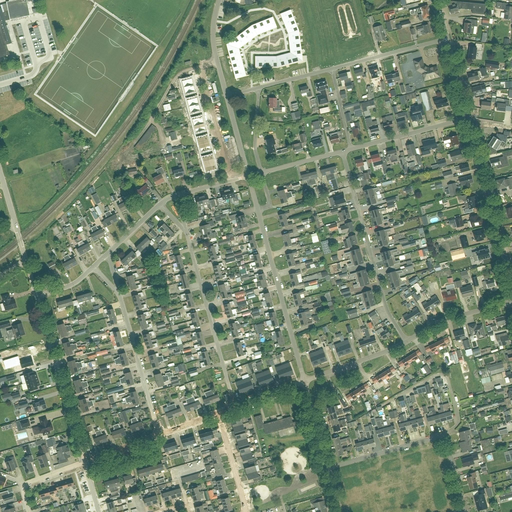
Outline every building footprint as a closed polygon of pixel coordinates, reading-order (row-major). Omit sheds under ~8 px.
[(6,4),(0,5),(0,57),(9,55),(6,45),(12,43),(5,21),(10,20),(25,17),(30,16),(30,15),(27,2),(26,0),(16,0),(6,2),(6,4)] [(455,14),(459,13),(459,10),(462,9),(473,10),(472,14),(485,15),(486,5),(457,2),(450,1),(443,4),(444,9),(449,7),(451,15),(455,13),(455,14)] [(510,4),(497,3),(496,9),(506,10),(505,19),(511,19),(511,7),(510,7),(510,4)] [(416,13),(421,12),(421,13),(429,11),(427,5),(419,7),(420,8),(410,10),(410,12),(410,14),(412,15),(414,15),(416,13)] [(393,9),(383,12),(386,21),(389,20),(388,15),(394,14),(393,9)] [(255,56),(255,68),(277,68),(302,61),(299,31),(290,10),(280,14),(280,15),(280,14),(282,18),(281,18),(282,21),(283,21),(284,25),(285,28),(286,27),(287,31),(286,31),(287,34),(288,34),(289,38),(288,38),(288,41),(289,41),(289,45),(289,50),(292,50),(293,53),(290,53),(287,54),(283,55),(280,55),(280,56),(276,57),(276,56),(273,56),(273,57),(269,57),(269,56),(266,56),(266,57),(262,57),(262,56),(259,56),(259,57),(255,57),(255,56)] [(424,19),(431,17),(429,11),(421,13),(421,14),(418,15),(420,21),(424,20),(424,19)] [(252,25),(226,45),(235,79),(246,76),(245,76),(244,72),(245,72),(244,69),(243,65),(242,62),(241,59),(241,58),(241,56),(240,56),(239,52),(240,52),(239,49),(243,46),(242,46),(246,43),(246,44),(248,42),(251,39),(251,40),(254,38),(253,38),(257,35),(257,36),(260,35),(259,34),(263,32),(263,33),(266,32),(266,31),(270,30),(272,29),(276,27),(276,28),(277,28),(272,17),(252,25)] [(464,33),(471,34),(474,35),(475,27),(477,28),(478,21),(472,20),(471,25),(465,24),(464,33)] [(424,30),(424,31),(421,32),(422,36),(425,35),(425,34),(430,33),(428,25),(423,26),(417,28),(418,32),(424,30)] [(378,42),(385,39),(381,26),(374,28),(378,42)] [(469,59),(476,60),(477,51),(482,51),(483,45),(476,44),(476,49),(471,48),(469,59)] [(417,71),(423,74),(425,81),(428,80),(433,79),(433,78),(438,77),(437,72),(438,72),(437,67),(431,68),(431,69),(430,69),(424,66),(422,59),(414,61),(416,68),(417,71)] [(375,75),(380,74),(377,65),(369,68),(370,73),(374,72),(375,75)] [(363,77),(367,77),(366,74),(364,75),(363,69),(355,71),(356,77),(362,75),(363,77)] [(473,74),(468,75),(470,82),(475,81),(480,80),(480,79),(482,79),(483,79),(488,78),(487,75),(486,69),(480,69),(481,71),(478,72),(477,72),(472,73),(473,74)] [(351,78),(349,79),(347,73),(340,75),(341,81),(344,80),(347,90),(353,89),(353,88),(352,83),(351,78)] [(388,84),(401,80),(399,73),(386,76),(388,84)] [(181,81),(183,88),(193,85),(192,78),(181,81)] [(317,96),(319,105),(328,103),(325,90),(328,89),(326,82),(315,84),(316,86),(315,86),(316,90),(317,90),(317,92),(320,91),(322,95),(317,96)] [(474,96),(482,94),(487,92),(491,91),(491,90),(490,88),(490,87),(486,88),(485,83),(479,83),(479,87),(472,89),(474,96)] [(195,92),(193,85),(183,88),(185,94),(195,92)] [(311,91),(309,92),(307,86),(300,88),(301,94),(306,92),(308,97),(312,96),(311,91)] [(420,93),(425,112),(432,110),(427,91),(420,93)] [(376,101),(387,98),(385,92),(374,95),(376,101)] [(188,107),(199,104),(197,97),(187,100),(188,107)] [(449,105),(447,99),(443,100),(442,97),(433,99),(435,104),(436,104),(437,108),(449,105)] [(274,108),(273,112),(281,112),(285,112),(285,108),(282,107),(279,107),(279,101),(276,101),(276,99),(269,98),(268,108),(274,108)] [(481,109),(490,110),(492,100),(487,99),(487,103),(482,102),(481,109)] [(509,107),(510,101),(497,99),(496,104),(498,104),(497,111),(505,112),(506,107),(509,107)] [(200,111),(199,104),(188,107),(190,113),(200,111)] [(412,108),(413,112),(410,113),(412,121),(422,118),(420,110),(422,110),(421,105),(412,108)] [(299,111),(290,114),(292,121),(300,119),(299,117),(300,117),(299,111)] [(397,120),(398,126),(406,124),(405,118),(406,117),(405,113),(396,116),(397,120)] [(386,117),(382,118),(384,124),(383,124),(385,129),(394,127),(392,122),(390,116),(386,117)] [(192,120),(194,126),(204,123),(202,117),(192,120)] [(378,125),(377,121),(367,124),(368,130),(370,130),(371,133),(380,131),(378,125)] [(206,130),(204,123),(194,126),(195,133),(206,130)] [(354,124),(355,129),(352,130),(354,137),(360,136),(359,131),(361,130),(359,123),(354,124)] [(339,142),(338,139),(342,138),(341,131),(336,133),(337,136),(334,137),(333,134),(329,135),(330,138),(329,138),(331,144),(339,142)] [(495,138),(494,137),(491,141),(499,146),(500,145),(504,148),(506,146),(508,136),(497,134),(497,136),(495,138)] [(207,136),(197,139),(199,146),(209,143),(207,136)] [(459,144),(457,136),(450,138),(450,137),(443,139),(445,144),(451,142),(453,146),(459,144)] [(320,140),(322,140),(321,137),(312,140),(314,148),(322,146),(320,140)] [(268,154),(276,152),(275,152),(274,145),(275,144),(273,138),(266,140),(268,146),(266,147),(268,154)] [(438,148),(435,139),(428,141),(428,140),(423,142),(424,148),(421,149),(423,156),(430,154),(430,150),(438,148)] [(497,153),(496,151),(499,146),(491,141),(488,145),(490,146),(490,147),(490,149),(488,150),(490,155),(497,153)] [(211,149),(209,143),(199,146),(200,151),(201,152),(211,149)] [(303,151),(301,146),(300,143),(292,145),(292,148),(294,148),(295,153),(303,151)] [(416,155),(414,144),(406,146),(409,157),(416,155)] [(393,160),(398,159),(397,156),(396,150),(387,152),(388,155),(387,156),(386,157),(387,160),(388,161),(393,160)] [(455,160),(463,158),(461,150),(450,153),(452,162),(456,161),(455,160)] [(493,167),(497,166),(498,169),(502,168),(501,165),(507,164),(506,157),(511,155),(511,152),(503,154),(504,158),(491,161),(491,162),(490,162),(491,165),(492,164),(492,165),(493,165),(493,167),(492,167),(493,167)] [(379,154),(372,156),(374,167),(382,165),(383,169),(386,168),(387,169),(387,168),(387,167),(385,158),(382,159),(382,160),(381,160),(379,154)] [(212,156),(202,158),(204,165),(214,162),(212,156)] [(369,169),(367,162),(364,163),(363,159),(356,161),(357,167),(361,166),(362,171),(369,169)] [(214,162),(204,165),(206,172),(216,169),(214,162)] [(456,171),(461,170),(461,173),(470,171),(468,164),(463,166),(462,165),(459,166),(460,166),(455,167),(456,171)] [(175,177),(184,175),(183,169),(181,165),(179,165),(180,170),(173,171),(175,177)] [(165,173),(162,167),(156,170),(159,176),(153,179),(156,186),(164,182),(161,175),(165,173)] [(335,176),(334,173),(338,172),(336,167),(329,169),(332,180),(335,179),(334,176),(335,176)] [(329,169),(321,171),(322,176),(326,175),(327,178),(328,181),(332,180),(329,169)] [(316,181),(315,178),(318,177),(317,172),(309,174),(312,185),(316,184),(315,181),(316,181)] [(370,179),(369,172),(363,174),(365,180),(361,181),(363,186),(369,184),(367,180),(370,179)] [(302,176),(303,181),(307,180),(307,183),(308,183),(309,186),(312,185),(309,174),(302,176)] [(470,183),(473,182),(471,176),(459,179),(461,186),(465,185),(466,187),(471,186),(470,183)] [(497,182),(499,190),(503,188),(503,189),(506,188),(509,187),(510,190),(511,189),(511,176),(507,178),(507,179),(497,182)] [(142,195),(150,190),(145,183),(147,181),(144,178),(140,181),(143,185),(141,186),(142,188),(139,190),(138,190),(135,192),(139,197),(142,195)] [(451,196),(459,194),(456,183),(448,185),(451,196)] [(364,192),(366,199),(377,195),(376,191),(380,190),(379,187),(364,192)] [(234,195),(232,188),(226,190),(229,199),(232,198),(233,202),(238,201),(237,194),(234,195)] [(226,190),(221,191),(222,197),(217,199),(219,206),(227,204),(226,200),(229,199),(226,190)] [(96,194),(92,196),(97,205),(101,202),(96,194)] [(344,194),(333,197),(336,205),(332,206),(333,209),(339,207),(338,204),(346,202),(344,194)] [(85,195),(80,199),(83,203),(88,198),(85,195)] [(204,205),(207,205),(208,209),(216,206),(214,200),(209,201),(207,195),(201,196),(204,205)] [(292,195),(286,196),(280,198),(282,204),(288,202),(287,199),(290,199),(290,198),(293,197),(292,195)] [(378,199),(377,195),(366,199),(368,205),(383,201),(382,198),(378,199)] [(464,205),(468,204),(477,202),(476,196),(469,198),(468,195),(462,196),(461,195),(458,196),(459,200),(462,199),(464,205)] [(126,209),(132,206),(129,200),(126,202),(125,199),(124,199),(123,196),(121,197),(126,209)] [(202,210),(200,206),(204,205),(201,196),(196,198),(197,204),(194,205),(196,212),(202,210)] [(118,206),(121,212),(126,209),(121,197),(119,199),(120,201),(119,202),(121,204),(118,206)] [(468,204),(468,207),(463,209),(464,214),(473,212),(472,209),(479,207),(477,202),(468,204)] [(370,212),(372,219),(383,216),(382,212),(386,211),(385,208),(370,212)] [(342,212),(338,214),(341,222),(346,221),(346,219),(350,218),(348,209),(342,211),(342,212)] [(118,220),(115,215),(112,216),(111,214),(110,214),(109,211),(107,212),(113,223),(118,220)] [(287,220),(286,216),(290,214),(290,211),(285,213),(285,214),(279,215),(281,222),(287,220)] [(104,221),(107,226),(113,223),(107,212),(105,213),(106,216),(107,219),(104,221)] [(232,221),(236,220),(236,223),(246,221),(244,215),(238,217),(237,214),(229,216),(230,219),(231,219),(232,221)] [(388,219),(384,220),(383,216),(372,219),(374,226),(389,222),(388,219)] [(472,227),(482,224),(481,217),(478,218),(477,216),(471,218),(471,220),(470,220),(472,227)] [(457,228),(464,226),(462,218),(455,219),(456,223),(457,228)] [(206,225),(200,227),(202,232),(211,230),(210,227),(214,226),(213,220),(206,222),(206,225)] [(236,223),(237,227),(233,228),(235,233),(242,231),(241,228),(247,227),(246,221),(236,223)] [(345,224),(346,225),(341,227),(343,234),(348,233),(354,231),(352,222),(345,224)] [(169,230),(166,227),(167,226),(165,224),(164,224),(163,224),(159,229),(163,233),(161,234),(163,236),(169,230)] [(105,235),(102,229),(98,231),(97,228),(97,229),(95,226),(93,227),(99,238),(105,235)] [(90,235),(93,241),(99,238),(93,227),(91,228),(93,231),(92,231),(94,234),(90,235)] [(376,233),(378,240),(389,237),(388,233),(391,232),(391,229),(376,233)] [(157,235),(152,230),(149,233),(154,238),(157,235)] [(172,232),(172,233),(169,230),(163,236),(164,237),(166,236),(170,240),(174,235),(175,234),(172,232)] [(216,232),(212,233),(211,230),(202,232),(203,238),(209,236),(210,239),(217,238),(216,232)] [(483,238),(486,237),(484,230),(474,233),(476,240),(477,242),(484,240),(483,238)] [(291,239),(289,235),(294,234),(293,231),(288,232),(288,233),(283,235),(284,241),(291,239)] [(244,240),(249,238),(250,243),(255,241),(253,235),(248,236),(248,235),(244,236),(244,240)] [(352,247),(352,245),(358,244),(356,235),(349,237),(349,239),(346,240),(348,248),(352,247)] [(152,246),(154,243),(151,240),(150,241),(147,237),(141,242),(145,247),(149,243),(152,246)] [(390,241),(389,237),(378,240),(380,247),(394,243),(394,240),(390,241)] [(463,248),(469,246),(467,238),(460,239),(463,248)] [(91,250),(88,244),(85,245),(83,243),(81,240),(79,241),(85,252),(91,250)] [(325,254),(331,252),(327,240),(321,242),(325,254)] [(80,248),(77,250),(79,255),(85,252),(79,241),(77,242),(79,245),(78,245),(80,248)] [(250,243),(251,247),(247,249),(248,252),(252,250),(251,250),(257,248),(255,241),(250,243)] [(141,253),(140,252),(145,247),(141,242),(136,248),(138,250),(136,252),(139,255),(142,258),(145,256),(142,253),(141,253)] [(210,254),(215,252),(219,251),(218,249),(217,244),(213,245),(213,246),(208,247),(210,254)] [(361,256),(359,249),(345,254),(345,256),(349,255),(350,259),(361,256)] [(382,254),(384,261),(394,258),(393,253),(397,252),(396,249),(382,254)] [(480,251),(472,253),(475,262),(491,257),(489,249),(485,250),(485,249),(480,250),(480,251)] [(463,250),(451,253),(453,259),(464,256),(463,250)] [(134,253),(132,251),(126,256),(131,261),(136,256),(137,257),(139,255),(136,252),(134,253)] [(294,259),(293,255),(298,254),(297,251),(292,252),(292,253),(286,255),(288,261),(294,259)] [(220,256),(216,257),(215,252),(210,254),(212,260),(217,259),(217,260),(221,259),(220,256)] [(250,259),(254,258),(255,262),(260,261),(258,254),(253,256),(253,255),(249,256),(250,259)] [(77,264),(74,258),(71,260),(69,257),(67,255),(65,256),(71,267),(77,264)] [(171,261),(175,259),(176,263),(182,261),(180,255),(175,256),(174,255),(170,257),(171,261)] [(63,264),(66,270),(71,267),(65,256),(63,257),(65,260),(64,260),(66,263),(63,264)] [(129,267),(127,264),(131,261),(126,256),(121,261),(125,265),(123,266),(126,269),(129,267)] [(349,267),(363,263),(361,256),(350,259),(352,263),(348,265),(349,267)] [(384,261),(385,268),(400,263),(399,260),(396,262),(394,258),(384,261)] [(47,265),(50,271),(51,271),(56,268),(57,268),(53,261),(47,265)] [(176,263),(177,267),(173,268),(174,272),(179,271),(178,270),(184,268),(182,261),(176,263)] [(255,262),(256,267),(252,268),(253,271),(257,270),(257,269),(262,267),(260,261),(255,262)] [(218,265),(213,266),(215,273),(220,272),(219,267),(223,266),(222,263),(218,264),(218,265)] [(367,277),(365,270),(351,274),(351,277),(355,276),(356,280),(367,277)] [(387,274),(389,281),(400,278),(399,274),(403,273),(402,270),(387,274)] [(298,279),(297,275),(301,274),(300,271),(295,272),(296,273),(290,275),(292,281),(298,279)] [(226,275),(222,276),(220,272),(215,273),(217,280),(222,278),(223,279),(226,278),(226,275)] [(132,275),(127,277),(129,283),(134,282),(133,278),(138,277),(137,273),(132,274),(132,275)] [(256,283),(260,281),(265,280),(264,273),(259,275),(258,274),(254,275),(256,283)] [(176,280),(181,278),(182,282),(187,281),(185,274),(180,275),(180,274),(175,276),(176,280)] [(490,287),(495,286),(494,282),(495,282),(494,279),(494,280),(493,279),(490,280),(489,275),(484,277),(485,281),(482,282),(484,289),(487,288),(488,288),(490,288),(490,287)] [(354,285),(354,288),(369,284),(367,277),(356,280),(357,284),(354,285)] [(401,282),(400,278),(389,281),(391,288),(406,284),(405,281),(401,282)] [(260,281),(262,286),(258,287),(258,290),(262,289),(262,288),(267,287),(265,280),(260,281)] [(182,282),(183,286),(178,287),(179,291),(184,290),(184,289),(189,287),(187,281),(182,282)] [(129,283),(131,290),(136,289),(136,290),(141,288),(140,284),(135,286),(134,282),(129,283)] [(224,284),(219,286),(220,292),(226,291),(224,286),(228,285),(228,282),(224,283),(224,284)] [(457,299),(454,288),(453,284),(446,286),(446,290),(445,290),(442,291),(443,298),(446,298),(447,301),(457,299)] [(474,295),(471,285),(467,287),(461,289),(463,298),(474,295)] [(299,293),(293,294),(295,301),(301,299),(300,295),(305,293),(304,290),(299,292),(299,293)] [(231,294),(227,295),(226,291),(220,292),(222,299),(228,297),(228,299),(232,297),(231,294)] [(371,291),(356,295),(357,298),(361,297),(362,301),(373,298),(371,291)] [(138,294),(132,296),(134,303),(140,301),(138,297),(143,296),(142,292),(137,293),(138,294)] [(92,298),(91,293),(83,295),(85,301),(90,299),(91,302),(95,301),(94,298),(92,298)] [(181,299),(186,297),(187,301),(192,300),(191,293),(185,295),(185,294),(180,295),(181,299)] [(260,297),(264,296),(266,301),(271,299),(269,293),(264,294),(263,293),(259,294),(260,297)] [(6,310),(7,310),(7,311),(8,312),(10,311),(10,310),(10,309),(16,307),(14,300),(10,301),(9,295),(2,297),(4,303),(3,303),(5,310),(6,310)] [(76,297),(77,300),(75,301),(76,306),(79,305),(78,303),(85,301),(83,295),(76,297)] [(431,298),(432,300),(430,302),(434,308),(440,303),(435,295),(431,298)] [(66,307),(73,304),(74,306),(76,306),(75,301),(73,302),(72,298),(64,301),(66,307)] [(360,309),(375,305),(373,298),(362,301),(363,305),(359,306),(360,309)] [(271,299),(266,301),(267,305),(263,306),(264,309),(268,308),(267,307),(272,306),(271,299)] [(187,301),(188,305),(183,306),(184,310),(189,309),(189,308),(194,306),(192,300),(187,301)] [(62,311),(61,308),(66,307),(64,301),(57,303),(58,308),(57,308),(58,312),(62,311)] [(147,308),(145,304),(141,305),(140,301),(134,303),(136,309),(141,308),(142,309),(147,308)] [(421,304),(427,312),(434,308),(430,302),(427,303),(426,301),(421,304)] [(231,310),(230,306),(234,305),(233,302),(229,303),(229,304),(224,305),(226,312),(231,310)] [(412,310),(413,312),(411,313),(415,320),(422,315),(416,307),(412,310)] [(104,313),(108,313),(109,318),(115,316),(113,309),(108,310),(108,309),(104,310),(104,313)] [(359,316),(357,309),(347,312),(349,319),(359,316)] [(236,314),(232,315),(231,310),(226,312),(228,318),(233,317),(233,318),(237,317),(236,314)] [(304,312),(299,314),(300,320),(307,318),(305,314),(310,313),(309,310),(304,311),(304,312)] [(379,316),(376,311),(369,315),(372,320),(379,316)] [(143,314),(138,315),(140,322),(145,321),(144,317),(149,315),(148,312),(143,313),(143,314)] [(266,317),(270,316),(271,320),(276,319),(274,312),(269,314),(269,313),(265,314),(266,317)] [(411,313),(408,315),(407,313),(403,316),(408,324),(415,320),(411,313)] [(84,314),(77,316),(79,325),(86,323),(84,314)] [(112,325),(117,323),(115,316),(109,318),(110,323),(107,324),(108,327),(112,326),(112,325)] [(505,324),(509,323),(507,316),(503,317),(496,318),(498,326),(505,325),(505,324)] [(194,327),(199,325),(198,319),(193,320),(194,325),(190,326),(191,329),(195,328),(194,327)] [(271,320),(272,325),(268,326),(269,329),(273,328),(273,327),(278,325),(276,319),(271,320)] [(0,329),(11,326),(9,320),(0,323),(0,329)] [(140,322),(142,329),(147,328),(147,329),(152,327),(151,323),(146,325),(145,321),(140,322)] [(234,323),(229,324),(231,331),(236,329),(244,328),(244,327),(243,325),(241,325),(240,324),(239,324),(238,321),(234,322),(234,323)] [(13,326),(13,329),(12,330),(15,339),(19,337),(19,336),(21,335),(21,336),(23,335),(25,334),(21,324),(13,326)] [(478,339),(485,337),(482,325),(477,327),(476,324),(469,326),(471,336),(477,334),(478,339)] [(384,340),(391,335),(386,327),(383,329),(384,331),(380,334),(384,340)] [(61,338),(67,336),(66,332),(69,332),(69,331),(72,330),(72,328),(59,332),(61,338)] [(231,331),(233,338),(238,336),(238,337),(242,336),(241,333),(238,334),(236,329),(231,331)] [(466,338),(464,330),(454,332),(456,341),(464,339),(464,341),(463,342),(465,349),(470,347),(468,340),(466,340),(466,338)] [(111,336),(109,336),(111,341),(115,340),(121,339),(119,331),(114,333),(114,332),(110,333),(111,336)] [(149,334),(143,335),(145,342),(150,340),(149,337),(154,335),(153,331),(148,333),(149,334)] [(282,338),(280,331),(275,332),(271,333),(272,336),(276,335),(277,339),(282,338)] [(497,341),(498,341),(499,346),(503,346),(503,345),(511,343),(511,335),(506,337),(505,333),(496,336),(497,341)] [(369,346),(377,344),(375,337),(371,339),(370,336),(367,338),(369,346)] [(439,348),(442,346),(442,347),(446,346),(445,343),(449,341),(447,337),(436,343),(439,348)] [(199,344),(195,345),(194,346),(195,349),(200,347),(200,346),(205,345),(203,338),(198,340),(199,344)] [(279,346),(284,344),(282,338),(277,339),(278,344),(274,345),(275,348),(279,347),(279,346)] [(367,338),(363,339),(364,341),(359,342),(361,349),(369,346),(367,338)] [(117,346),(114,346),(115,350),(118,349),(118,347),(123,346),(121,339),(115,340),(117,346)] [(145,342),(147,349),(152,347),(153,348),(157,347),(156,343),(152,344),(150,340),(145,342)] [(240,342),(234,344),(236,350),(242,349),(240,344),(244,343),(243,340),(239,341),(240,342)] [(341,342),(346,354),(353,352),(350,344),(349,341),(348,340),(341,342)] [(339,357),(346,354),(341,342),(335,345),(334,345),(339,357)] [(436,343),(425,348),(427,352),(431,350),(432,352),(436,351),(435,350),(439,348),(436,343)] [(66,356),(73,354),(72,351),(75,350),(74,349),(77,348),(77,346),(65,350),(66,356)] [(236,350),(238,357),(243,355),(244,356),(248,355),(247,352),(243,353),(242,349),(236,350)] [(316,352),(320,364),(327,361),(328,361),(323,349),(316,352)] [(421,354),(419,350),(409,357),(412,362),(415,360),(415,361),(419,358),(417,356),(421,354)] [(314,366),(320,364),(316,352),(309,354),(314,366)] [(125,353),(119,354),(120,358),(117,359),(114,360),(115,362),(127,359),(125,353)] [(409,357),(398,363),(400,367),(404,365),(406,367),(409,365),(409,364),(412,362),(409,357)] [(22,368),(34,365),(32,358),(20,362),(22,368)] [(210,364),(208,358),(203,359),(204,364),(201,365),(201,368),(205,367),(205,366),(210,364)] [(152,368),(159,366),(158,363),(161,362),(160,362),(163,361),(163,359),(151,362),(152,368)] [(289,363),(282,365),(287,377),(293,375),(294,375),(291,368),(289,362),(289,363)] [(177,366),(179,374),(185,372),(183,364),(177,366)] [(505,371),(503,364),(489,368),(491,375),(505,371)] [(72,374),(78,372),(77,369),(80,368),(83,367),(82,365),(70,368),(72,374)] [(280,380),(287,377),(282,365),(275,368),(275,367),(280,380)] [(391,373),(395,370),(393,367),(382,373),(386,378),(389,376),(389,377),(393,375),(391,373)] [(269,370),(262,372),(267,384),(273,382),(274,382),(269,370)] [(510,382),(511,381),(511,374),(511,371),(505,373),(505,372),(502,373),(503,377),(508,376),(510,382)] [(26,383),(38,380),(36,374),(33,375),(32,372),(24,374),(26,383)] [(130,372),(124,374),(125,377),(122,378),(122,379),(119,379),(120,382),(132,378),(130,372)] [(161,373),(154,375),(156,381),(168,378),(171,377),(173,376),(172,373),(170,373),(170,372),(165,374),(166,376),(161,377),(161,373)] [(267,384),(262,372),(256,375),(255,375),(260,387),(267,384)] [(382,373),(372,380),(374,384),(378,381),(380,383),(383,381),(382,380),(386,378),(382,373)] [(248,374),(241,376),(242,380),(247,392),(253,389),(254,389),(249,377),(248,374)] [(168,378),(156,381),(158,387),(164,386),(163,382),(166,381),(169,380),(171,379),(171,377),(168,378)] [(37,386),(39,385),(38,380),(26,383),(29,392),(37,389),(37,386)] [(236,382),(235,382),(240,394),(247,392),(242,380),(236,382)] [(369,387),(367,383),(357,390),(360,395),(363,393),(363,394),(367,392),(365,389),(369,387)] [(75,387),(77,393),(83,392),(82,388),(85,387),(88,386),(87,384),(75,387)] [(212,403),(220,400),(218,395),(214,396),(213,393),(212,390),(208,391),(212,403)] [(357,390),(346,397),(348,400),(352,398),(354,400),(357,398),(357,397),(360,395),(357,390)] [(136,391),(130,393),(130,396),(128,397),(128,398),(125,399),(125,401),(138,397),(136,391)] [(203,400),(205,405),(212,403),(208,391),(205,393),(206,396),(205,396),(206,399),(203,400)] [(2,396),(3,402),(13,399),(12,394),(11,395),(10,393),(2,396)] [(132,402),(133,405),(139,404),(138,397),(125,401),(126,403),(129,402),(129,403),(132,402)] [(193,409),(201,407),(199,402),(195,403),(194,400),(193,397),(189,398),(193,409)] [(85,398),(79,400),(81,406),(93,403),(92,401),(89,402),(89,401),(86,402),(85,398)] [(184,407),(186,412),(193,409),(189,398),(186,400),(187,403),(186,403),(188,406),(184,407)] [(46,408),(44,400),(33,404),(35,411),(46,408)] [(82,413),(89,411),(88,408),(91,407),(91,406),(94,405),(93,403),(81,406),(82,413)] [(453,419),(451,412),(449,412),(448,407),(450,407),(449,403),(443,405),(447,420),(453,419)] [(175,416),(182,414),(180,409),(177,410),(176,407),(175,407),(174,404),(171,405),(175,416)] [(165,414),(167,419),(175,416),(171,405),(167,407),(168,410),(169,413),(165,414)] [(440,405),(441,409),(441,410),(438,411),(439,415),(441,422),(447,420),(443,405),(440,405)] [(330,414),(336,412),(336,413),(339,412),(342,411),(342,408),(338,409),(338,406),(334,407),(328,408),(330,414)] [(437,416),(434,407),(431,408),(436,423),(441,422),(439,415),(437,416)] [(428,418),(430,425),(436,423),(431,408),(428,409),(430,414),(428,414),(429,418),(428,418)] [(422,418),(420,410),(414,411),(418,427),(424,425),(422,418)] [(411,412),(413,416),(410,417),(411,421),(413,428),(418,427),(414,411),(411,412)] [(404,418),(405,423),(407,430),(413,428),(411,421),(408,422),(405,414),(403,414),(404,418)] [(243,426),(241,419),(243,418),(242,415),(235,417),(236,420),(231,422),(233,429),(243,426)] [(137,430),(144,428),(141,422),(138,423),(137,420),(136,420),(135,417),(133,418),(137,430)] [(291,417),(264,423),(264,425),(266,433),(269,433),(270,433),(272,433),(279,432),(279,433),(283,432),(284,426),(285,432),(291,433),(283,435),(294,433),(294,427),(297,427),(296,422),(293,422),(291,417)] [(48,431),(53,430),(51,423),(48,424),(46,418),(39,420),(41,426),(39,426),(41,433),(43,432),(44,433),(44,434),(45,434),(46,434),(47,434),(48,433),(48,432),(48,431)] [(131,422),(133,425),(129,426),(131,432),(137,430),(133,418),(131,419),(132,422),(131,422)] [(379,419),(380,419),(380,421),(384,436),(390,434),(388,425),(385,425),(383,418),(379,419)] [(390,434),(396,433),(394,426),(391,427),(390,422),(389,418),(386,419),(388,425),(390,434)] [(25,427),(30,425),(28,419),(21,421),(15,422),(17,427),(18,432),(26,429),(25,427)] [(15,422),(1,427),(2,431),(17,427),(15,422)] [(339,424),(333,426),(334,432),(341,430),(340,428),(343,427),(343,426),(346,425),(346,422),(342,423),(339,424)] [(126,434),(124,428),(120,429),(119,426),(119,427),(117,424),(115,425),(120,437),(126,434)] [(111,433),(114,439),(120,437),(115,425),(113,425),(114,428),(115,431),(111,433)] [(246,429),(244,430),(243,426),(233,429),(234,433),(232,433),(233,437),(235,436),(245,433),(247,433),(246,429)] [(100,430),(99,427),(96,428),(102,443),(108,441),(106,435),(102,436),(101,433),(100,430)] [(94,439),(96,445),(102,443),(96,428),(94,429),(95,432),(96,435),(97,438),(94,439)] [(362,442),(361,437),(360,434),(359,430),(356,431),(359,443),(356,444),(358,451),(364,449),(362,442)] [(469,440),(471,440),(469,430),(459,433),(461,439),(460,439),(461,443),(469,440)] [(208,439),(207,439),(208,441),(212,440),(211,438),(214,438),(212,431),(206,433),(208,439)] [(370,448),(376,446),(374,439),(372,440),(369,431),(366,432),(368,441),(370,448)] [(205,440),(207,439),(208,439),(206,433),(199,435),(201,441),(202,443),(205,442),(205,440)] [(235,436),(237,443),(247,440),(245,433),(235,436)] [(368,441),(365,441),(362,433),(360,434),(361,437),(362,442),(364,449),(370,448),(368,441)] [(194,437),(188,439),(189,445),(190,447),(193,446),(193,444),(196,443),(194,437)] [(187,446),(189,445),(188,439),(181,440),(183,447),(184,449),(187,448),(187,446)] [(237,443),(238,447),(236,447),(237,451),(239,450),(249,447),(252,447),(251,443),(248,444),(247,440),(237,443)] [(469,440),(461,443),(459,443),(460,447),(461,447),(463,453),(472,450),(469,440)] [(54,449),(56,449),(58,454),(69,451),(68,448),(67,448),(67,445),(64,446),(63,442),(53,445),(54,449)] [(171,450),(172,452),(175,451),(175,449),(178,448),(176,442),(169,444),(171,450)] [(171,450),(169,444),(163,446),(165,452),(166,454),(169,453),(169,451),(171,450)] [(343,449),(336,451),(338,457),(344,455),(344,452),(349,451),(350,453),(354,452),(352,446),(348,447),(343,449)] [(239,450),(241,457),(251,454),(249,447),(239,450)] [(437,448),(427,451),(427,454),(429,454),(430,459),(424,460),(425,465),(430,464),(430,466),(440,464),(437,448)] [(211,456),(212,458),(219,456),(217,449),(210,451),(210,450),(206,451),(201,452),(202,455),(207,454),(210,453),(211,456)] [(58,454),(59,460),(57,460),(59,464),(68,461),(67,458),(70,457),(69,454),(70,454),(69,451),(58,454)] [(419,453),(404,457),(405,461),(420,456),(419,453)] [(49,465),(46,459),(47,459),(45,454),(37,457),(41,468),(49,465)] [(241,457),(243,461),(247,460),(248,463),(256,461),(255,457),(252,458),(251,454),(241,457)] [(474,461),(479,459),(477,454),(472,455),(472,457),(462,460),(464,467),(474,464),(474,461)] [(33,461),(31,455),(25,458),(26,461),(22,462),(23,467),(26,474),(33,471),(30,462),(33,461)] [(208,460),(212,459),(213,462),(213,464),(221,462),(219,456),(212,458),(211,456),(208,457),(208,460)] [(16,463),(14,457),(8,459),(9,461),(5,463),(9,472),(15,470),(13,464),(16,463)] [(407,467),(422,463),(421,457),(406,461),(407,467)] [(384,462),(386,472),(403,470),(402,463),(400,463),(400,459),(384,462)] [(214,465),(215,468),(215,470),(223,468),(221,462),(213,464),(213,462),(209,463),(210,466),(214,465)] [(250,467),(245,469),(246,474),(256,471),(255,466),(257,465),(256,462),(249,464),(250,467)] [(164,470),(162,464),(156,465),(158,472),(157,472),(158,474),(162,473),(161,471),(164,470)] [(217,476),(224,474),(223,468),(215,470),(215,468),(211,469),(212,472),(215,471),(217,476)] [(442,468),(433,471),(437,486),(447,484),(442,468)] [(143,476),(145,475),(146,475),(144,469),(137,471),(140,479),(143,478),(143,476)] [(246,474),(248,480),(253,479),(254,482),(261,480),(260,476),(258,477),(256,471),(246,474)] [(366,484),(375,484),(375,483),(378,483),(377,477),(381,477),(380,471),(366,472),(366,484)] [(475,477),(477,477),(476,472),(469,474),(470,477),(467,478),(470,489),(478,487),(475,477)] [(131,486),(137,484),(135,478),(132,479),(131,475),(123,477),(125,484),(130,483),(131,486)] [(362,487),(361,477),(344,479),(345,488),(362,487)] [(120,485),(118,479),(111,481),(116,498),(119,497),(116,486),(120,485)] [(225,486),(223,479),(217,481),(216,480),(212,481),(213,484),(216,483),(217,486),(218,488),(225,486)] [(74,485),(72,480),(64,482),(65,488),(66,488),(72,486),(73,490),(76,489),(75,485),(74,485)] [(109,496),(110,499),(116,498),(111,481),(104,483),(106,489),(109,488),(110,491),(111,494),(112,495),(109,496)] [(64,482),(55,485),(56,487),(57,491),(63,489),(64,492),(67,491),(66,488),(65,488),(64,482)] [(197,487),(190,489),(192,496),(199,493),(199,492),(198,488),(201,487),(201,485),(198,486),(197,486),(197,487)] [(176,498),(183,496),(180,488),(176,490),(175,487),(174,486),(172,487),(173,491),(174,490),(176,498)] [(220,494),(227,492),(225,486),(218,488),(217,486),(214,487),(215,490),(218,489),(220,494)] [(57,491),(56,487),(47,490),(49,496),(50,495),(55,494),(56,497),(59,496),(58,493),(57,493),(57,491)] [(173,491),(170,492),(168,488),(166,489),(167,492),(168,492),(170,499),(176,498),(174,490),(173,491)] [(47,490),(38,492),(40,498),(41,498),(42,501),(48,499),(48,500),(51,499),(50,495),(49,496),(47,490)] [(162,494),(164,501),(170,499),(168,492),(167,492),(164,493),(163,490),(160,491),(161,494),(162,494)] [(401,505),(419,500),(417,492),(402,496),(401,493),(404,492),(403,490),(397,492),(401,505)] [(444,490),(435,492),(437,507),(447,506),(444,490)] [(484,494),(486,493),(485,490),(479,491),(479,495),(474,496),(478,511),(488,508),(484,494)] [(14,496),(13,495),(12,494),(9,495),(8,491),(0,493),(0,500),(3,499),(4,503),(14,500),(13,498),(14,496)] [(192,496),(193,502),(201,500),(199,494),(203,493),(202,491),(199,492),(199,493),(192,496)] [(511,500),(511,499),(511,491),(499,494),(501,502),(504,502),(505,502),(506,502),(505,501),(510,500),(511,500)] [(152,505),(159,503),(156,495),(151,497),(150,493),(148,494),(149,498),(150,497),(152,505)] [(144,499),(146,507),(152,505),(150,497),(149,498),(145,499),(144,495),(142,496),(143,500),(144,499)] [(217,500),(218,502),(222,501),(223,505),(223,506),(231,504),(229,497),(222,499),(221,498),(217,500)] [(380,500),(382,508),(398,506),(396,498),(380,500)] [(311,504),(313,504),(315,509),(325,506),(323,501),(318,502),(318,499),(310,501),(311,504)] [(113,502),(107,504),(109,510),(115,508),(115,507),(114,505),(116,504),(115,501),(113,501),(113,502)] [(73,511),(72,511),(76,511),(85,509),(84,503),(74,506),(76,510),(73,511)] [(202,505),(195,507),(196,511),(202,511),(204,511),(204,510),(203,507),(207,506),(206,503),(202,504),(202,505)] [(363,511),(363,510),(364,510),(362,503),(351,506),(352,511),(363,511)]
